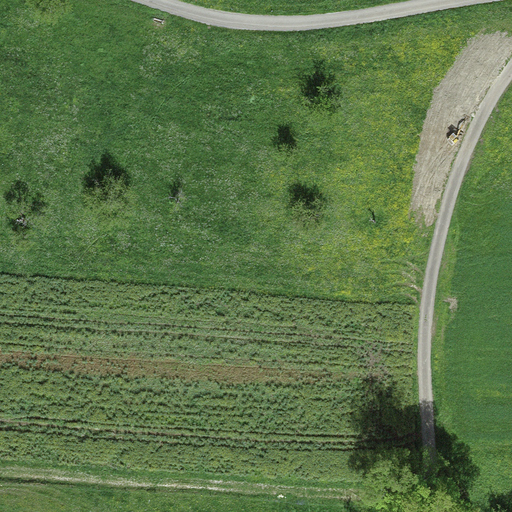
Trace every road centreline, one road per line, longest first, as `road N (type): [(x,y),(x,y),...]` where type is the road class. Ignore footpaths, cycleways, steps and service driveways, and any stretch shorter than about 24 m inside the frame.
road 1 (track): [(511,68),(458,170),(434,261),(424,326),(433,511)]
road 2 (unclassified): [(146,0),(237,24),(302,23),(456,0)]
